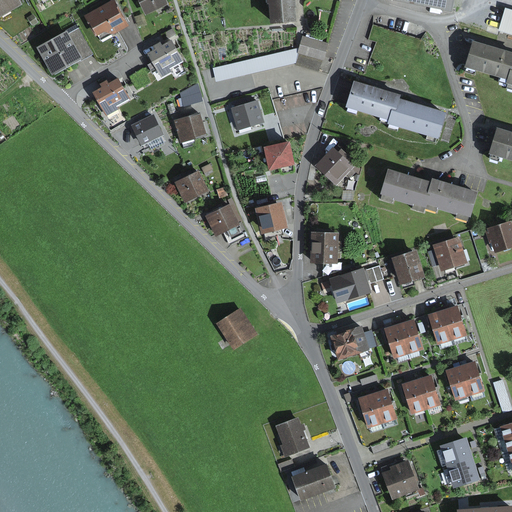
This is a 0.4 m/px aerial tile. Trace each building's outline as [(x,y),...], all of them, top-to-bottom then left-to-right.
[(20,0),(0,0),(0,7),(3,15),(23,5),(20,0)] [(163,0),(138,0),(144,14),(165,6),(163,0)] [(275,0),(277,23),(303,20),(301,0),(275,0)] [(398,0),(450,10),(452,0),(398,0)] [(118,5),(90,19),(101,40),(129,25),(118,5)] [(511,9),(506,7),(499,31),(511,34),(511,9)] [(164,26),(141,40),(154,60),(177,46),(164,26)] [(69,32),(43,46),(58,74),(84,60),(69,32)] [(331,41),(305,33),(297,65),(323,73),(331,41)] [(471,65),(511,77),(511,52),(478,42),(471,65)] [(122,81),(91,96),(103,118),(133,102),(122,81)] [(354,105),(397,119),(402,103),(404,96),(361,83),(354,105)] [(236,107),(232,108),(238,127),(250,123),(251,126),(263,122),(257,101),(246,104),(245,101),(235,104),(236,106),(236,107)] [(397,119),(395,125),(436,137),(443,115),(402,103),(397,119)] [(206,110),(175,119),(181,142),(213,133),(206,110)] [(159,114),(135,125),(144,146),(168,136),(159,114)] [(495,154),(511,159),(511,134),(502,132),(495,154)] [(288,143),(266,148),(270,169),(293,164),(288,143)] [(336,148),(318,167),(335,182),(352,163),(336,148)] [(192,176),(177,183),(185,201),(207,190),(198,173),(192,176)] [(439,189),(392,175),(385,198),(432,212),(433,207),(439,189)] [(439,189),(433,207),(475,220),(483,196),(441,183),(439,189)] [(235,203),(213,214),(224,236),(246,225),(235,203)] [(279,206),(260,211),(264,230),(280,227),(283,226),(281,213),(279,206)] [(511,224),(495,228),(502,254),(511,251),(511,224)] [(282,235),(280,227),(264,230),(266,238),(282,235)] [(337,234),(313,233),(312,261),(336,262),(337,234)] [(465,238),(441,245),(448,271),(473,264),(465,238)] [(425,251),(398,259),(406,285),(433,277),(425,251)] [(371,267),(334,276),(341,303),(378,293),(371,267)] [(241,310),(218,324),(234,348),(256,334),(241,310)] [(461,310),(445,314),(453,343),(469,338),(461,310)] [(445,314),(430,318),(438,347),(453,343),(445,314)] [(416,320),(400,324),(409,353),(424,349),(416,320)] [(400,324),(385,329),(393,358),(409,353),(400,324)] [(357,329),(336,336),(345,360),(366,353),(357,329)] [(471,397),(485,393),(478,367),(464,371),(471,397)] [(457,401),(471,397),(464,371),(450,375),(457,401)] [(432,381),(418,385),(425,412),(440,408),(432,381)] [(418,385),(403,389),(410,417),(425,412),(418,385)] [(390,392),(375,397),(383,424),(398,419),(390,392)] [(375,397),(359,401),(367,428),(383,424),(375,397)] [(300,418),(278,426),(290,456),(311,448),(300,418)] [(471,460),(465,440),(443,447),(449,467),(471,460)] [(473,465),(471,460),(449,467),(455,486),(478,479),(473,465)] [(394,462),(381,467),(384,476),(387,475),(394,495),(414,487),(405,462),(397,464),(395,465),(394,462)] [(328,466),(294,477),(302,501),(336,489),(328,466)]
